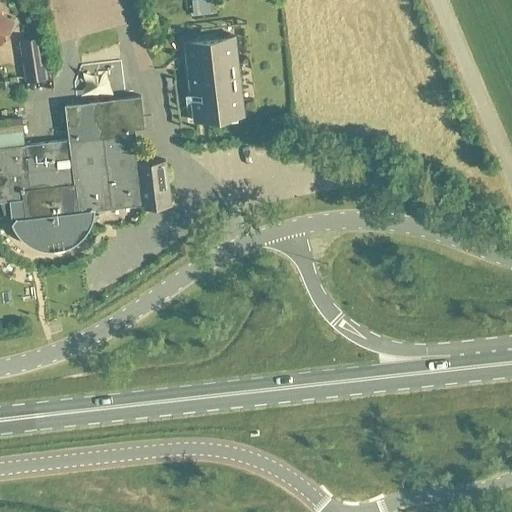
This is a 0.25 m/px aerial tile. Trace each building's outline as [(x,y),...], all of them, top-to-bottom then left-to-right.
[(193,16),(216,13),(214,0),(193,0),(190,0),(193,16)] [(0,43),(12,22),(0,15),(0,43)] [(19,42),(25,83),(47,80),(41,38),(19,42)] [(234,38),(184,44),(193,124),(243,118),(234,38)] [(10,79),(10,83),(0,83),(0,88),(1,95),(10,94),(9,90),(16,89),(16,87),(19,86),(16,78),(10,79)] [(39,145),(25,146),(0,149),(0,204),(10,203),(12,223),(17,232),(25,240),(34,246),(45,249),(56,249),(67,246),(76,241),(84,233),(89,223),(92,213),(142,206),(142,210),(169,206),(163,162),(139,165),(134,131),(146,129),(142,96),(65,106),(70,141),(39,145)] [(22,119),(0,121),(0,135),(23,133),(22,119)]
